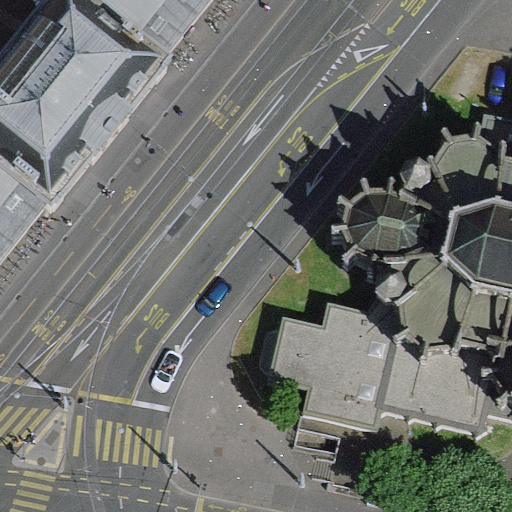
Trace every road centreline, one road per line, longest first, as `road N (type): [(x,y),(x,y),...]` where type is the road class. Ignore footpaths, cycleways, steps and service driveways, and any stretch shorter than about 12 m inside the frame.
road 1 (unclassified): [(322,139),(185,192),(0,424)]
road 2 (unclassified): [(322,139),(148,363),(123,442),(128,511)]
road 3 (unclassified): [(440,0),(322,139)]
